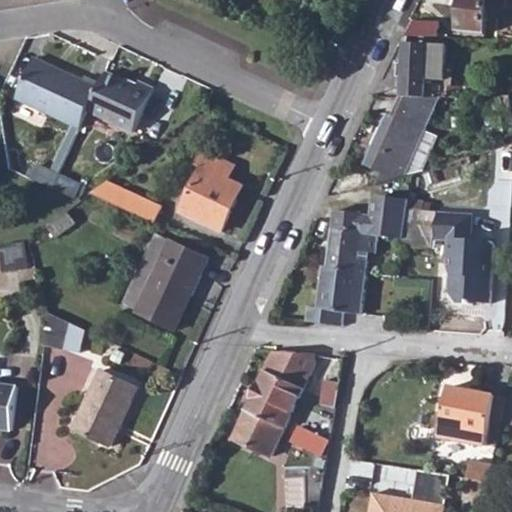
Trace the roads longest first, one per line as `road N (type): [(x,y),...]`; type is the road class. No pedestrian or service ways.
road 1 (residential): [(233,330),(511,351)]
road 2 (residential): [(324,125),(166,52),(105,12)]
road 3 (secondary): [(324,125),(233,330)]
road 4 (secondary): [(233,330),(153,511)]
road 5 (secondary): [(383,0),(324,125)]
